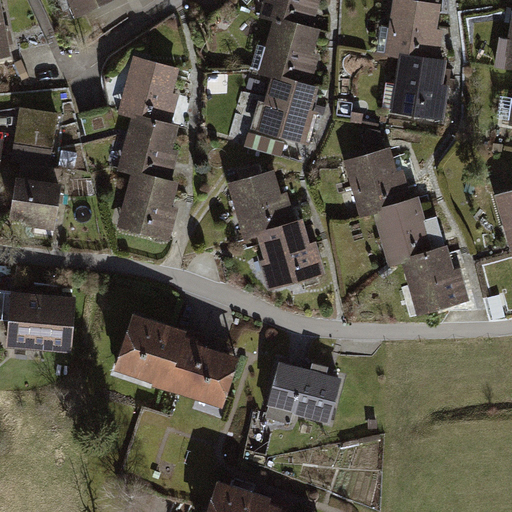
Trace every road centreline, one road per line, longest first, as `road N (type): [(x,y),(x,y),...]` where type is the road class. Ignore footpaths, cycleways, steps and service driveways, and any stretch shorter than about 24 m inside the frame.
road 1 (residential): [(511,328),(349,335),(275,322),(64,250),(0,245)]
road 2 (residential): [(175,0),(77,66),(42,0)]
